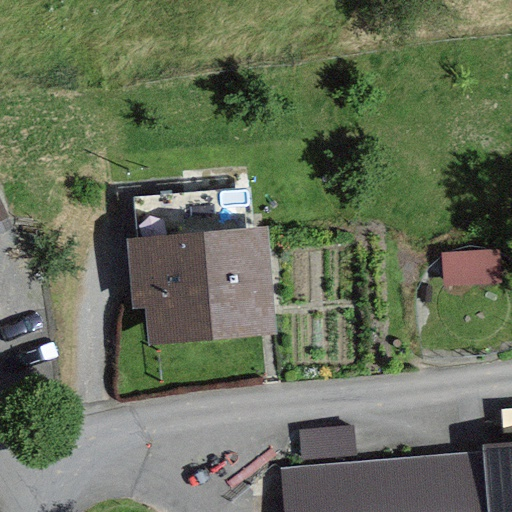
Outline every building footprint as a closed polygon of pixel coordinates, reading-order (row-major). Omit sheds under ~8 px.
[(139,189),(143,232),(257,221),(253,178),(139,189)] [(259,321),(252,236),(135,245),(139,293),(155,292),(158,329),(259,321)] [(446,246),(448,280),(505,277),(503,243),(446,246)] [(511,402),(503,403),(504,434),(511,433),(511,402)] [(368,427),(298,433),(301,460),(370,454),(368,427)] [(511,511),(511,450),(486,453),(487,458),(289,475),(291,511),(511,511)]
